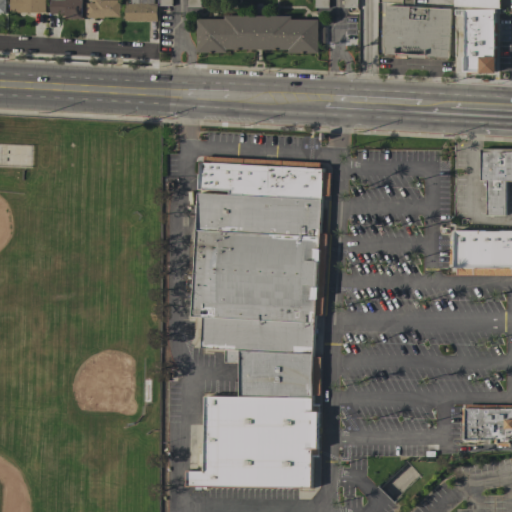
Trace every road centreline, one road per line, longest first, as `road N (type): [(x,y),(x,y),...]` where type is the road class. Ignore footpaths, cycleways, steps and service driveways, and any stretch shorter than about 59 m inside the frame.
road 1 (primary): [(0,90),(173,101)]
road 2 (residential): [(0,45),(153,55)]
